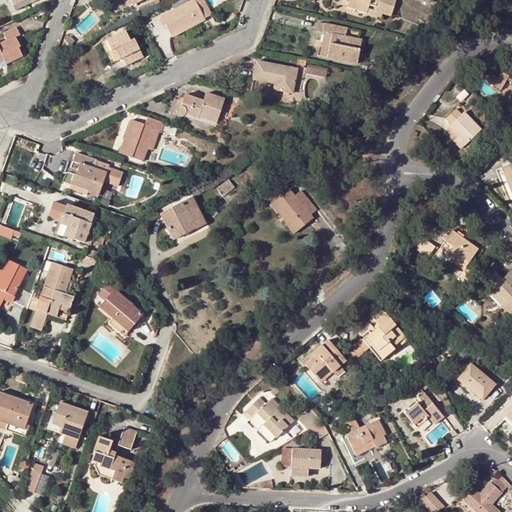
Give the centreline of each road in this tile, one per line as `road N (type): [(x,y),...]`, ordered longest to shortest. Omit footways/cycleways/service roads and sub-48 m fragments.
road 1 (residential): [(395,172),(397,222),(379,273),(300,326),(214,415),(183,490)]
road 2 (residential): [(183,490),(362,501),(483,453),(511,468)]
road 3 (residential): [(262,0),(247,40),(50,129),(21,115)]
road 4 (residential): [(0,354),(144,407),(169,330)]
road 5 (residential): [(511,48),(501,43),(464,54),(418,101),(400,137),(395,172)]
road 6 (residential): [(511,231),(455,181),(395,172)]
road 7 (residential): [(62,0),(21,115)]
